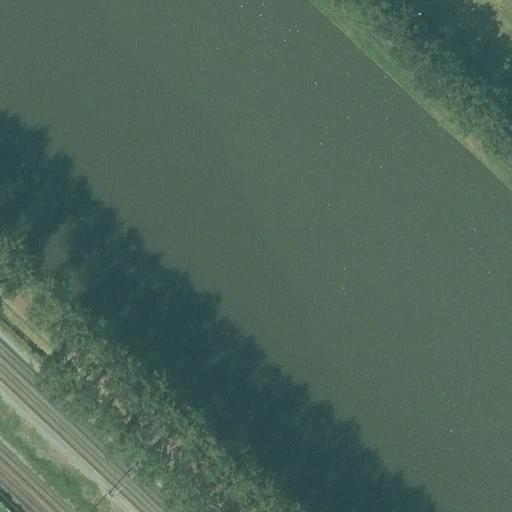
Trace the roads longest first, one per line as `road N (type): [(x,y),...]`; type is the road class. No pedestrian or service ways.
road 1 (unclassified): [(242,511),(0,284)]
road 2 (unclassified): [(511,147),(355,0)]
